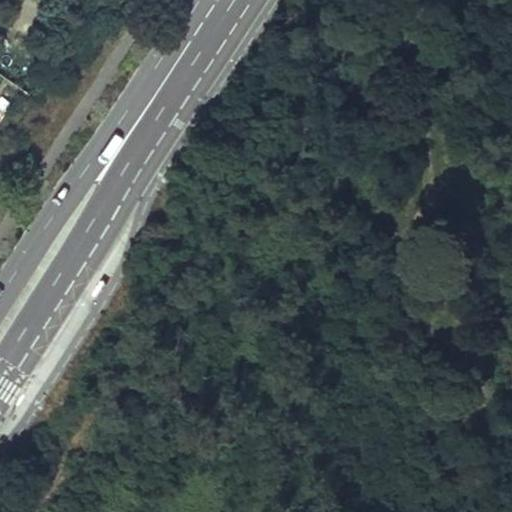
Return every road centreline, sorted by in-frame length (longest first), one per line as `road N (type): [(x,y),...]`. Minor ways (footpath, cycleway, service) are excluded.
road 1 (primary): [(0,382),(251,0)]
road 2 (primary): [(196,0),(0,298)]
